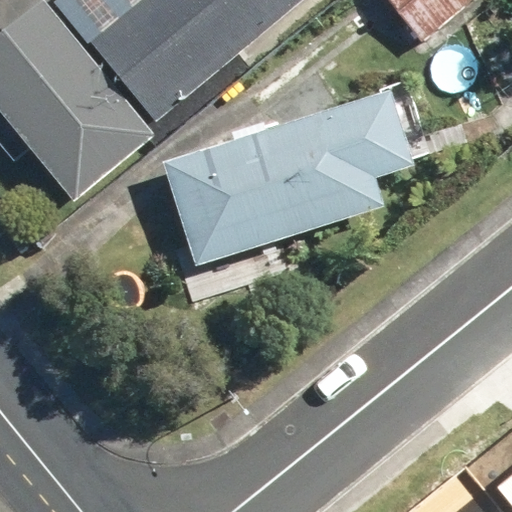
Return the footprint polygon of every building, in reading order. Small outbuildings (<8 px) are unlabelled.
[(152,0),(89,51),(157,134),(321,0),(152,0)] [(384,0),(423,47),(482,0),(384,0)] [(0,51),(0,123),(74,215),(155,149),(46,14),(0,51)] [(164,174),(196,277),(386,218),(377,190),(418,177),(395,103),(164,174)] [(511,475),(497,488),(511,506),(511,475)]
